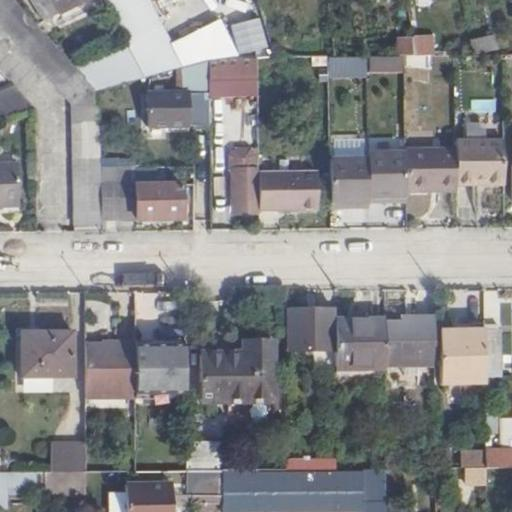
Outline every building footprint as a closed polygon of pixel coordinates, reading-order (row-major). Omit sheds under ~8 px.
[(77,66),(15,0),(0,0),(0,23),(68,99),(72,97),(100,90),(95,85),(77,66)] [(29,0),(44,25),(90,0),(29,0)] [(169,70),(182,67),(208,59),(200,42),(176,51),(150,0),(103,0),(125,41),(133,58),(94,69),(100,90),(169,70)] [(202,31),(216,59),(239,58),(218,23),(202,31)] [(423,37),(414,39),(416,57),(433,57),(432,43),(425,43),(423,37)] [(471,43),(474,56),(498,49),(495,37),(471,43)] [(398,39),(399,57),(408,57),(416,57),(414,39),(398,39)] [(365,76),(364,56),(328,57),(328,78),(365,76)] [(408,67),(408,57),(399,57),(372,57),(373,70),(408,69),(408,67)] [(416,57),(408,57),(408,67),(433,72),(433,57),(416,57)] [(216,59),(210,59),(210,81),(258,80),(258,58),(242,58),(239,58),(216,59)] [(95,85),(100,90),(94,69),(91,59),(77,66),(95,85)] [(208,59),(182,67),(182,91),(148,92),(148,125),(211,123),(210,81),(210,59),(208,59)] [(0,92),(0,117),(35,107),(22,92),(16,85),(0,92)] [(101,167),(100,90),(72,97),(76,225),(103,225),(102,184),(101,167)] [(456,187),(506,186),(506,142),(456,142),(456,152),(456,187)] [(409,190),(456,189),(456,187),(456,152),(409,154),(409,190)] [(370,203),(409,201),(409,190),(409,154),(370,156),(370,160),(370,203)] [(239,214),(257,213),(256,158),(232,158),(232,172),(238,172),(239,214)] [(331,160),(332,208),(370,207),(370,203),(370,160),(331,160)] [(0,208),(18,208),(16,166),(0,166),(0,208)] [(161,167),(101,167),(102,184),(162,184),(161,167)] [(317,174),(259,173),(260,211),(318,210),(317,174)] [(102,184),(103,225),(103,233),(107,233),(107,229),(107,222),(120,221),(120,218),(138,218),(138,220),(183,219),(182,184),(162,184),(102,184)] [(107,222),(107,229),(120,229),(120,221),(107,222)] [(336,325),(336,312),(292,312),(293,351),(313,351),(314,357),(336,357),(336,325)] [(404,325),(387,325),(387,367),(436,368),(436,320),(418,319),(418,320),(418,325),(404,325)] [(387,367),(387,325),(336,325),(336,357),(336,368),(387,367)] [(485,329),(441,329),(441,353),(442,384),(486,384),(486,375),(486,353),(485,332),(485,329)] [(499,329),(485,329),(485,332),(486,353),(486,375),(494,375),(494,369),(500,369),(499,329)] [(23,376),(72,376),(73,334),(22,334),(23,376)] [(103,342),(86,342),(87,376),(87,397),(136,397),(136,342),(115,342),(115,347),(103,346),(103,342)] [(187,344),(136,342),(136,397),(136,402),(187,403),(187,382),(187,344)] [(272,402),(272,342),(246,342),(246,357),(201,358),(201,402),(272,402)] [(497,411),(486,411),(486,433),(498,432),(497,411)] [(188,442),(188,472),(220,472),(220,442),(188,442)] [(54,443),(55,473),(87,472),(87,443),(54,443)] [(511,451),(486,452),(487,469),(511,468),(511,451)] [(287,461),(287,471),(337,471),(337,461),(287,461)] [(487,469),(466,469),(466,485),(487,484),(487,469)] [(337,471),(287,471),(220,472),(188,472),(188,485),(188,496),(223,496),(223,505),(223,511),(280,511),(336,511),(366,511),(387,511),(387,470),(337,471)] [(55,473),(38,473),(38,494),(72,494),(71,505),(88,506),(87,472),(55,473)] [(38,473),(0,473),(0,493),(10,494),(38,494),(38,473)] [(188,496),(188,485),(130,485),(129,511),(188,511),(188,505),(188,496)] [(0,493),(0,508),(10,509),(10,494),(0,493)]
